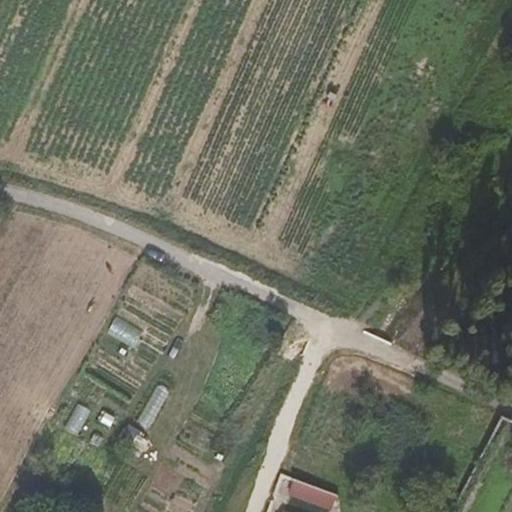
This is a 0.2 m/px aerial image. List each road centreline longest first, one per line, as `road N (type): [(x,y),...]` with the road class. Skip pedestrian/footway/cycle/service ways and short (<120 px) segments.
road 1 (track): [(511,402),(76,205),(0,190)]
road 2 (track): [(325,323),(247,511)]
